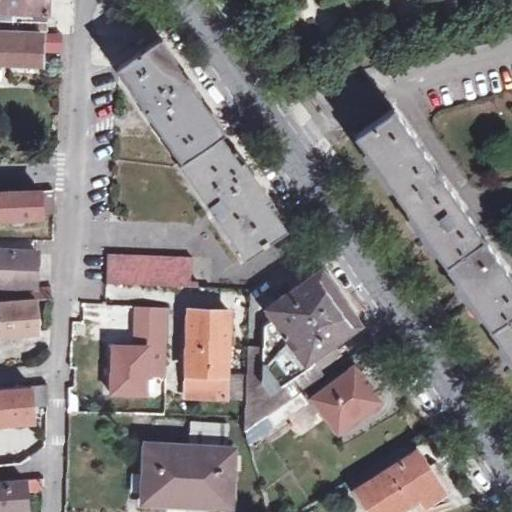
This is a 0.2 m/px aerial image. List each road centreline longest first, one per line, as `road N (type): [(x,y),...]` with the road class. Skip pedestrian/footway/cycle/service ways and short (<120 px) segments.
road 1 (tertiary): [(179,0),(511,474)]
road 2 (residential): [(52,511),(73,169)]
road 3 (residential): [(73,169),(85,0)]
